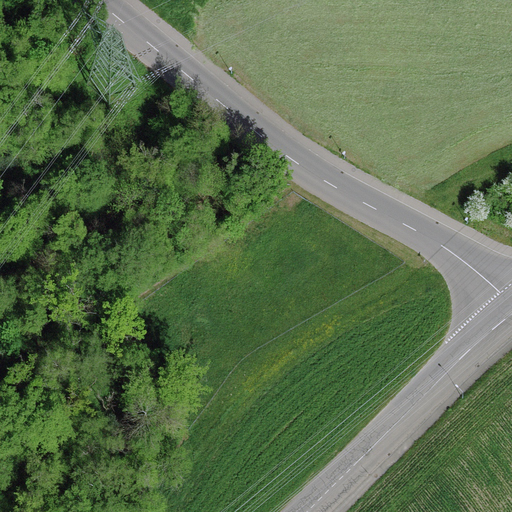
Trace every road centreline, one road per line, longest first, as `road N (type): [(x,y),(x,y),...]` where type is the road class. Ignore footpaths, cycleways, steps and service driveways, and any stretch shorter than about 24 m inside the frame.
road 1 (unclassified): [(511,305),(442,245),(276,154),(85,0)]
road 2 (unclassified): [(511,314),(312,511)]
